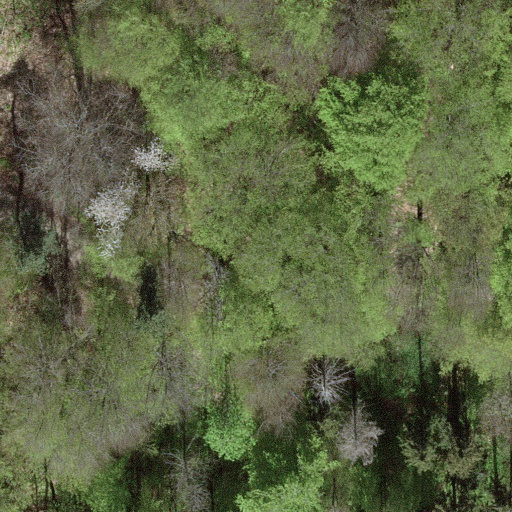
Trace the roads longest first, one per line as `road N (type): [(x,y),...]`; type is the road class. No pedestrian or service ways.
road 1 (track): [(372,299),(279,298),(141,279),(0,206)]
road 2 (track): [(511,375),(372,299)]
road 3 (track): [(511,302),(372,299)]
